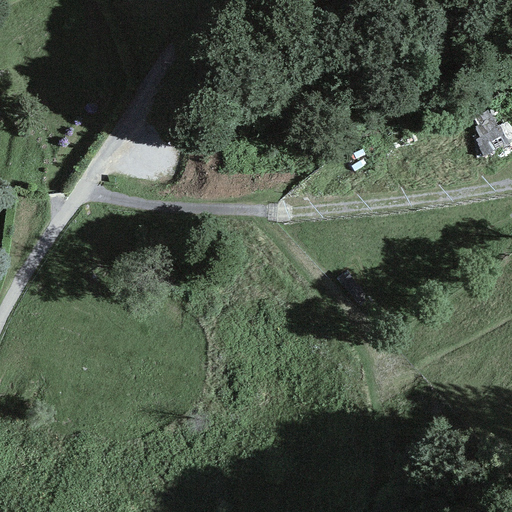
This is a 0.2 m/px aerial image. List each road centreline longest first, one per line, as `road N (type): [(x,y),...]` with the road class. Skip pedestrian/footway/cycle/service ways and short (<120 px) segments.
road 1 (residential): [(321,0),(283,27),(177,55),(151,78),(0,317)]
road 2 (track): [(511,41),(314,67),(277,59),(206,64),(151,78)]
